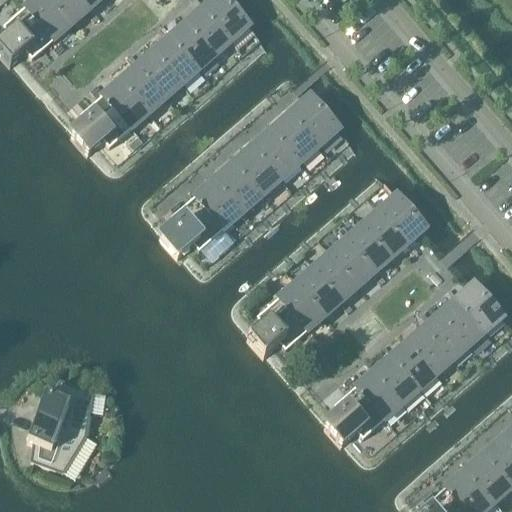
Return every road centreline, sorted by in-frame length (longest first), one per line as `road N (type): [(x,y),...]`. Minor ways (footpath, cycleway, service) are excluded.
road 1 (residential): [(293,0),(511,251)]
road 2 (residential): [(511,156),(375,0)]
